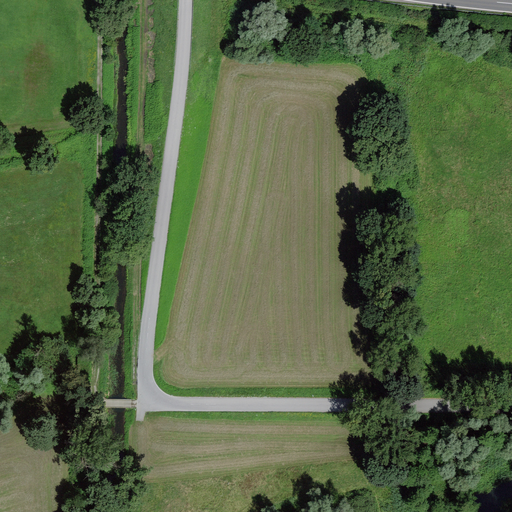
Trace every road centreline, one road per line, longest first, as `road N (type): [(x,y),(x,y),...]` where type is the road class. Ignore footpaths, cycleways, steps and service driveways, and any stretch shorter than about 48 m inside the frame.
road 1 (unclassified): [(185,0),(147,342),(155,404),(511,407)]
road 2 (track): [(98,0),(86,404),(155,404)]
